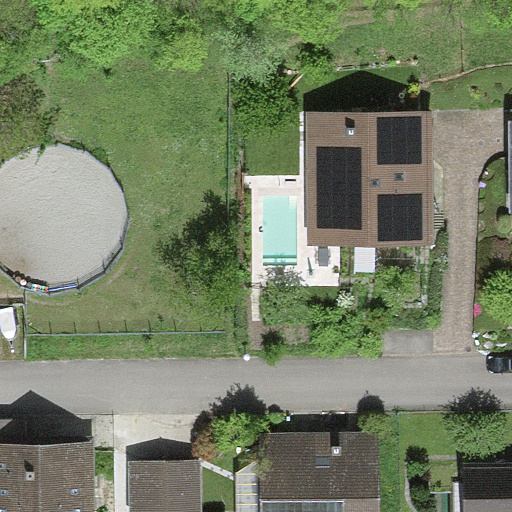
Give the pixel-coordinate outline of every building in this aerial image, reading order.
[(425,112),(299,113),(300,238),(426,238),(425,112)] [(375,511),(374,435),(263,437),(264,511),(375,511)] [(86,511),(85,437),(0,438),(0,511),(86,511)] [(198,511),(197,459),(125,461),(126,511),(198,511)] [(511,511),(511,471),(466,472),(466,511),(511,511)]
